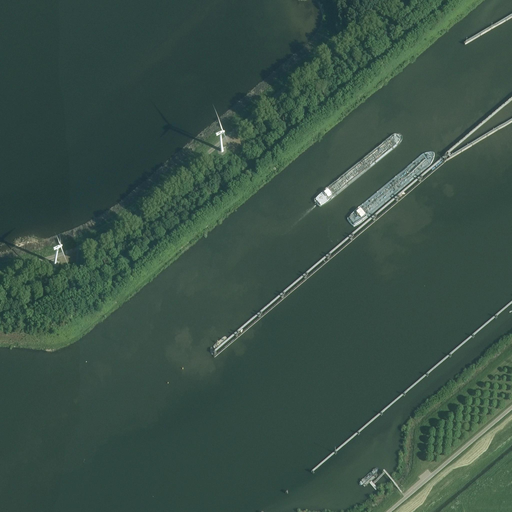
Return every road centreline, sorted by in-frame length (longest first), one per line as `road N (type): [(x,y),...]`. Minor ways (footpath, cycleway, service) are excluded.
road 1 (unclassified): [(0,275),(77,251),(145,213),(396,0)]
road 2 (unclassified): [(389,511),(511,407)]
